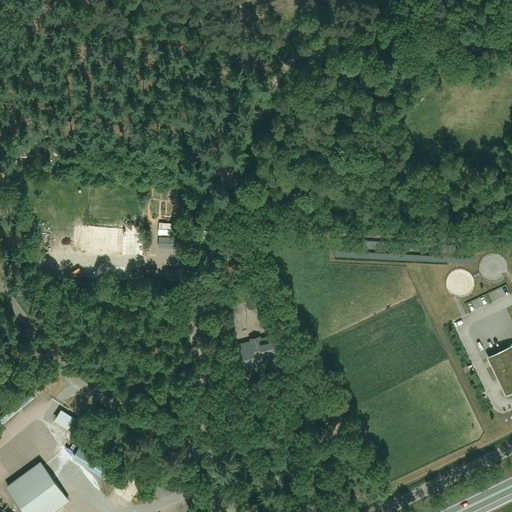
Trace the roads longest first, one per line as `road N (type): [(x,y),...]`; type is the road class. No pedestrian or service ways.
road 1 (unclassified): [(206,456),(77,381),(0,285)]
road 2 (unclassified): [(206,456),(200,328),(216,231)]
road 3 (track): [(511,11),(356,41),(294,62)]
road 4 (track): [(294,62),(250,141),(216,231)]
road 5 (unclassified): [(382,511),(511,449)]
